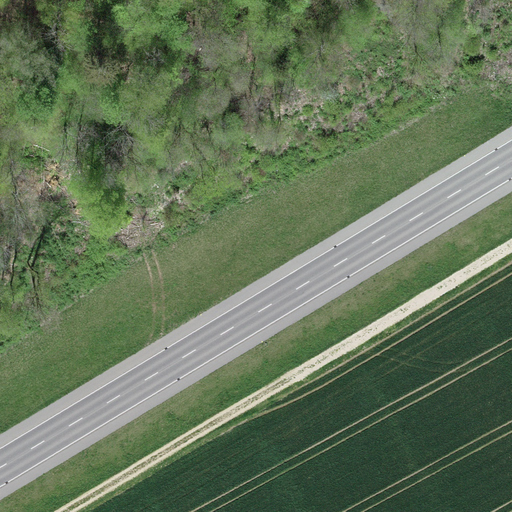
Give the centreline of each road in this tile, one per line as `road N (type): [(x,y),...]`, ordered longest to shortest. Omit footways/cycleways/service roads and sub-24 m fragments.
road 1 (primary): [(0,470),(511,158)]
road 2 (track): [(511,244),(63,511)]
